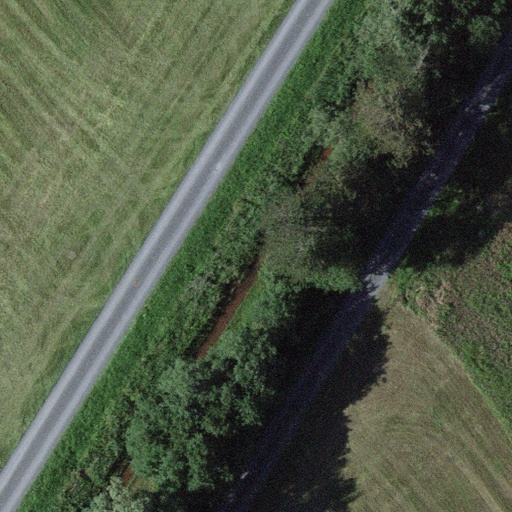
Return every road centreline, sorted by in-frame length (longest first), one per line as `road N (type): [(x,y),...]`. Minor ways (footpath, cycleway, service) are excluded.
road 1 (track): [(315,0),(0,508)]
road 2 (track): [(511,27),(214,511)]
